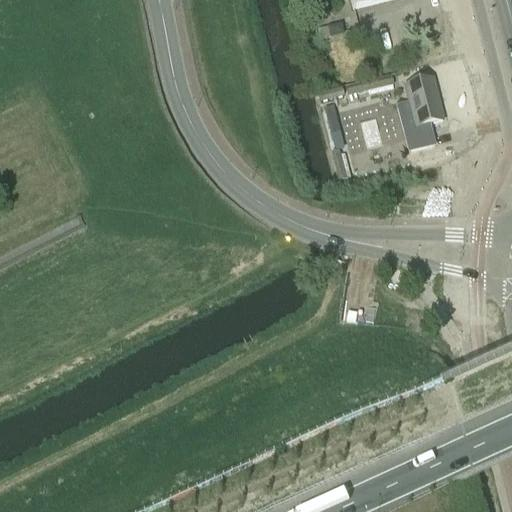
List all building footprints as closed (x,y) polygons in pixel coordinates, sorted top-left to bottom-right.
[(349,0),(352,11),(397,0),(349,0)] [(314,32),(316,42),(330,39),(327,28),(314,32)] [(389,81),(345,92),(347,99),(391,88),(389,81)] [(442,124),(431,83),(404,90),(415,131),(428,127),(442,124)] [(321,111),(345,105),(342,96),(319,101),(321,111)] [(329,111),(321,113),(327,135),(335,132),(329,111)] [(433,148),(428,127),(415,131),(404,133),(409,154),(433,148)] [(332,159),(340,156),(334,135),(326,137),(332,159)] [(345,180),(340,161),(333,163),(337,182),(345,180)]
